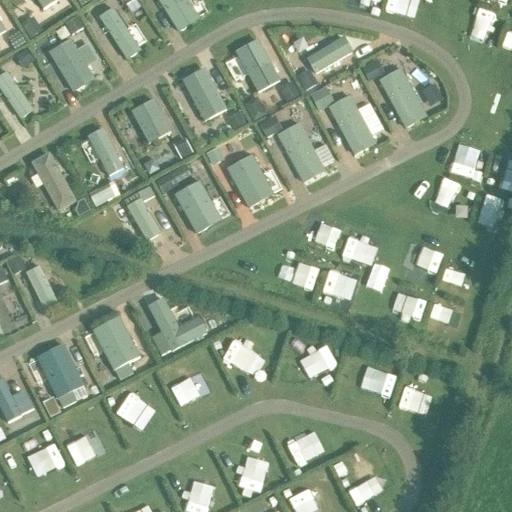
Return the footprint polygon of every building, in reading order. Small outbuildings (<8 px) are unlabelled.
[(36,0),(44,11),(58,2),(56,0),(36,0)] [(157,0),(179,34),(201,20),(187,0),(157,0)] [(99,19),(127,62),(142,52),(114,9),(99,19)] [(65,25),(72,36),(84,28),(78,17),(65,25)] [(22,26),(30,39),(43,32),(34,18),(22,26)] [(8,39),(15,51),(27,43),(20,32),(8,39)] [(345,38),(306,60),(315,76),(354,53),(345,38)] [(71,40),(49,54),(73,94),(96,80),(88,68),(99,61),(89,44),(78,51),(71,40)] [(236,53),(258,94),(281,82),(258,41),(236,53)] [(26,48),(14,56),(23,69),(35,62),(26,48)] [(362,69),(370,83),(385,75),(378,61),(362,69)] [(183,82),(205,123),(227,111),(205,70),(183,82)] [(297,78),(305,92),(317,85),(309,71),(297,78)] [(379,83),(405,131),(427,119),(401,71),(379,83)] [(0,77),(0,90),(21,121),(34,112),(7,73),(0,77)] [(279,90),(287,103),(300,96),(293,82),(279,90)] [(422,92),(431,108),(444,101),(436,85),(422,92)] [(311,96),(319,112),(335,104),(327,88),(311,96)] [(244,106),(253,123),(267,115),(258,98),(244,106)] [(328,110),(354,158),(376,146),(350,98),(328,110)] [(131,113),(149,146),(172,133),(154,101),(131,113)] [(227,120),(234,131),(246,124),(240,112),(227,120)] [(260,126),(267,140),(283,131),(275,117),(260,126)] [(277,137),(303,185),(326,173),(300,125),(277,137)] [(88,138),(109,178),(124,170),(103,130),(88,138)] [(174,146),(181,161),(194,154),(186,139),(174,146)] [(206,155),(213,168),(224,162),(218,149),(206,155)] [(31,164),(59,214),(77,204),(50,154),(31,164)] [(227,171),(248,210),(274,196),(253,157),(227,171)] [(156,183),(163,195),(179,186),(172,174),(156,183)] [(174,197),(197,236),(223,222),(200,182),(174,197)] [(150,188),(139,194),(144,203),(155,198),(150,188)] [(91,197),(96,207),(109,200),(104,190),(91,197)] [(79,218),(91,212),(84,200),(78,203),(76,212),(79,218)] [(127,209),(147,244),(161,235),(141,200),(127,209)] [(8,264),(14,276),(27,269),(21,258),(8,264)] [(45,314),(59,307),(40,268),(26,275),(45,314)] [(0,270),(0,284),(8,280),(2,269),(0,270)] [(161,357),(208,335),(199,318),(179,328),(165,300),(149,308),(163,334),(152,340),(161,357)] [(114,372),(116,371),(121,381),(134,374),(129,364),(141,358),(120,318),(93,332),(114,372)] [(58,400),(59,399),(64,408),(77,402),(73,393),(86,386),(65,345),(37,359),(58,400)]
